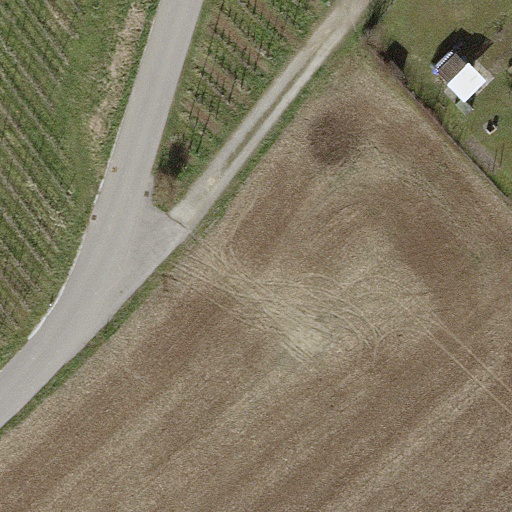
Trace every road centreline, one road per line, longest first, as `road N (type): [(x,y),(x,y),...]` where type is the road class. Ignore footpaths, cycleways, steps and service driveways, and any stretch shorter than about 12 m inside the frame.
road 1 (track): [(184,0),(103,281),(49,354),(0,400)]
road 2 (track): [(103,281),(181,223),(361,0)]
